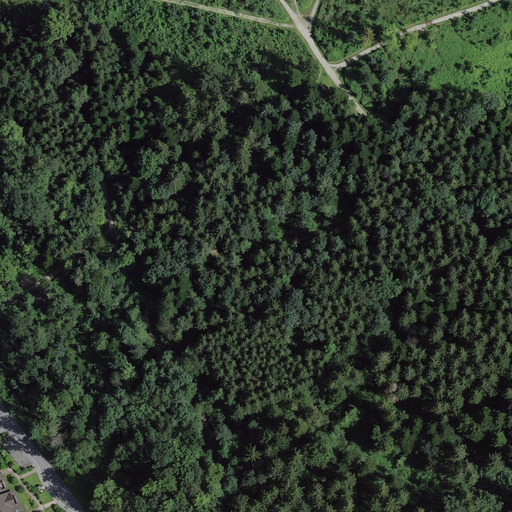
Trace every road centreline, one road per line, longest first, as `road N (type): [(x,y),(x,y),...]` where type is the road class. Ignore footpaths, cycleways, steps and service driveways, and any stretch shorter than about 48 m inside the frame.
road 1 (track): [(220,511),(221,476),(204,423),(133,298),(90,116),(62,23),(44,0)]
road 2 (track): [(458,195),(412,200),(268,250),(112,231),(50,277),(0,300)]
road 3 (track): [(511,196),(458,195),(409,165),(328,73),(303,27),(171,0)]
road 4 (track): [(328,73),(405,31),(495,0)]
road 5 (residential): [(78,511),(0,407)]
